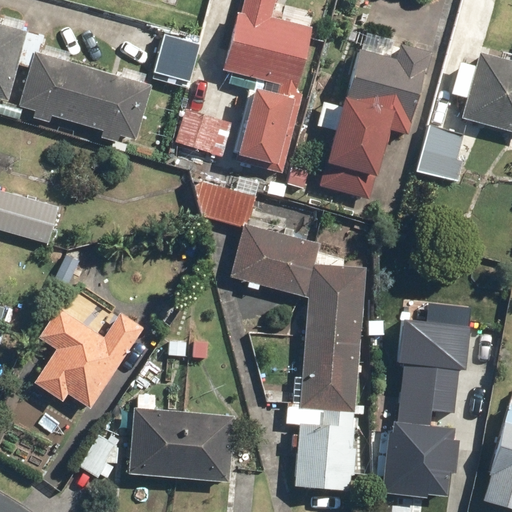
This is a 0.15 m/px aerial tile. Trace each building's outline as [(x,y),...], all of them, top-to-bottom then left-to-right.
[(250,87),(231,157),(283,171),(304,92),(296,90),(313,26),(271,15),(274,0),(244,0),(241,10),(239,10),(224,68),(267,79),(265,86),(256,84),(254,88),(250,87)] [(28,29),(0,21),(0,96),(8,99),(28,29)] [(398,57),(360,47),(354,73),(348,93),(345,92),(328,160),(325,159),(319,183),(369,197),(389,128),(408,133),(411,120),(420,91),(425,68),(427,69),(431,49),(401,41),(398,57)] [(152,83),(35,50),(19,105),(34,110),(32,116),(50,122),(52,114),(102,129),(100,136),(119,141),(121,134),(136,138),(152,83)] [(480,50),(461,114),(511,128),(511,53),(504,51),(503,56),(480,50)] [(228,121),(185,109),(176,143),(219,155),(228,121)] [(467,133),(430,124),(419,170),(456,179),(467,133)] [(59,201),(0,187),(0,227),(49,240),(59,201)] [(364,266),(313,263),(319,242),(245,222),(230,275),(309,295),(295,484),(350,488),(364,266)] [(388,429),(382,491),(428,496),(428,493),(448,495),(450,472),(457,473),(460,437),(453,437),(454,428),(429,425),(430,412),(452,414),(457,370),(464,371),(471,307),(427,303),(425,321),(400,318),(395,363),(401,364),(395,421),(394,421),(393,430),(388,429)] [(69,392),(91,406),(143,326),(120,310),(104,334),(59,304),(38,336),(55,347),(35,378),(65,397),(69,392)] [(511,402),(509,402),(489,473),(490,474),(483,497),(511,505),(511,402)] [(134,405),(129,471),(228,479),(234,414),(134,405)]
